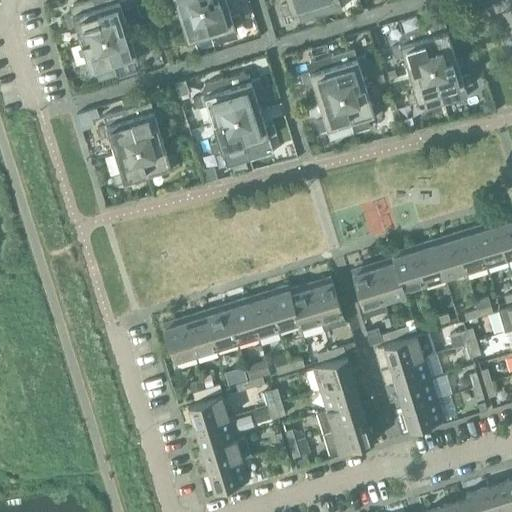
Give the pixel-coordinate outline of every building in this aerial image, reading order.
[(75,25),(80,43),(104,36),(95,7),(93,0),(84,0),(68,5),(71,15),(63,17),(67,27),(75,25)] [(93,0),(95,7),(104,36),(128,28),(122,10),(130,8),(127,0),(93,0)] [(173,0),(178,13),(201,5),(199,0),(173,0)] [(219,0),(201,5),(210,34),(213,44),(233,38),(236,32),(234,26),(242,24),(239,14),(231,16),(225,0),(219,0)] [(312,0),(286,0),(287,3),(279,5),(282,16),(297,11),(300,21),(317,16),(312,0)] [(312,0),(317,16),(341,8),(338,0),(312,0)] [(213,44),(210,34),(201,5),(178,13),(183,31),(175,33),(178,44),(193,39),(196,49),(213,44)] [(439,21),(420,27),(432,65),(455,58),(450,40),(458,37),(455,27),(447,29),(445,24),(439,21)] [(402,54),(408,72),(432,65),(420,27),(401,32),(397,39),(399,44),(391,46),(394,57),(402,54)] [(128,28),(104,36),(113,64),(144,54),(141,44),(133,46),(128,28)] [(104,36),(80,43),(86,61),(78,64),(81,74),(95,70),(98,80),(116,74),(113,64),(104,36)] [(349,49),(330,55),(341,93),(365,86),(360,68),(368,65),(364,55),(356,57),(355,52),(349,49)] [(312,82),(318,100),(341,93),(330,55),(310,61),(307,66),(309,72),(301,74),(304,85),(312,82)] [(455,58),(432,65),(444,103),(467,96),(464,86),(472,84),(469,73),(461,76),(455,58)] [(432,65),(408,72),(413,90),(405,93),(409,103),(422,99),(425,109),(444,103),(432,65)] [(243,71),(224,77),(235,115),(259,108),(254,90),(262,87),(258,77),(250,80),(249,74),(243,71)] [(206,105),(212,123),(235,115),(224,77),(204,83),(201,89),(203,94),(195,97),(198,107),(206,105)] [(365,86),(341,93),(353,132),(370,127),(367,116),(382,112),(379,101),(371,104),(365,86)] [(341,93),(318,100),(323,118),(315,121),(318,131),(327,128),(331,139),(353,132),(341,93)] [(145,102),(126,108),(138,146),(162,138),(156,120),(164,118),(161,107),(153,110),(151,105),(145,102)] [(108,135),(114,153),(138,146),(126,108),(105,114),(103,118),(105,125),(97,127),(100,137),(108,135)] [(259,108),(235,115),(244,144),(276,134),(273,124),(265,126),(259,108)] [(235,115),(212,123),(217,141),(209,143),(212,154),(244,144),(235,115)] [(162,138),(138,146),(147,174),(178,164),(175,154),(167,156),(162,138)] [(138,146),(114,153),(120,171),(112,173),(115,184),(147,174),(138,146)] [(213,165),(200,169),(203,180),(217,176),(213,165)] [(511,213),(494,219),(506,256),(509,266),(511,265),(511,213)] [(494,219),(474,226),(485,263),(506,256),(494,219)] [(474,226),(453,232),(465,269),(485,263),(474,226)] [(453,232),(433,238),(444,276),(465,269),(453,232)] [(433,238),(412,245),(424,282),(444,276),(433,238)] [(390,251),(392,256),(393,256),(403,288),(404,288),(424,282),(412,245),(390,251)] [(393,256),(392,256),(372,262),(384,299),(406,293),(404,288),(403,288),(393,256)] [(384,299),(372,262),(351,269),(365,315),(387,309),(384,299)] [(309,282),(320,319),(323,329),(345,322),(330,275),(309,282)] [(309,282),(289,288),(288,288),(298,321),(297,321),(299,326),(320,319),(309,282)] [(288,283),(266,290),(278,327),(297,321),(298,321),(288,288),(289,288),(288,283)] [(266,290),(245,296),(257,334),(278,327),(266,290)] [(492,311),(490,304),(487,295),(474,299),(477,308),(464,312),(466,319),(492,311)] [(245,296),(225,303),(236,340),(257,334),(245,296)] [(225,303),(204,309),(216,346),(236,340),(225,303)] [(504,331),(511,328),(511,304),(498,309),(504,331)] [(204,309),(184,316),(195,353),(216,346),(204,309)] [(447,312),(434,316),(436,323),(449,319),(447,312)] [(195,353),(184,316),(162,322),(174,360),(195,353)] [(436,323),(434,316),(421,320),(423,327),(436,323)] [(406,325),(393,329),(395,336),(408,332),(406,325)] [(462,344),(469,341),(476,339),(472,326),(458,330),(462,344)] [(395,336),(393,329),(380,333),(382,340),(395,336)] [(390,366),(424,356),(435,352),(428,331),(383,345),(390,366)] [(469,341),(473,355),(480,353),(476,339),(469,341)] [(469,341),(462,344),(466,357),(473,355),(469,341)] [(343,345),(329,349),(332,355),(345,351),(343,345)] [(332,355),(329,349),(316,353),(318,360),(332,355)] [(313,366),(319,388),(353,377),(347,356),(313,366)] [(390,366),(396,387),(430,376),(424,356),(390,366)] [(303,364),(301,357),(288,362),(290,368),(303,364)] [(288,362),(275,366),(277,372),(290,368),(288,362)] [(480,369),(484,382),(491,380),(487,367),(480,369)] [(469,372),(473,386),(480,383),(475,370),(469,372)] [(264,382),(262,375),(248,379),(250,386),(264,382)] [(396,387),(402,407),(436,397),(430,376),(396,387)] [(319,388),(326,409),(360,398),(353,377),(319,388)] [(248,379),(235,383),(237,390),(250,386),(248,379)] [(491,380),(484,382),(488,395),(495,393),(491,380)] [(219,383),(206,387),(208,394),(221,390),(219,383)] [(480,383),(473,386),(477,399),(484,397),(480,383)] [(208,394),(206,387),(193,391),(195,398),(208,394)] [(263,391),(271,417),(285,413),(277,387),(263,391)] [(188,405),(194,427),(228,416),(222,395),(188,405)] [(436,397),(402,407),(409,429),(443,418),(436,397)] [(326,409),(332,429),(366,419),(360,398),(326,409)] [(194,427),(201,447),(235,437),(228,416),(194,427)] [(366,419),(332,429),(323,432),(329,454),(373,440),(366,419)] [(285,429),(289,443),(296,440),(292,427),(285,429)] [(273,433),(277,446),(284,444),(280,431),(273,433)] [(207,468),(241,457),(251,454),(245,434),(235,437),(201,447),(207,468)] [(296,440),(289,443),(293,456),(300,454),(296,440)] [(284,444),(277,446),(282,459),(288,457),(284,444)] [(241,457),(207,468),(214,489),(248,479),(241,457)] [(511,511),(511,494),(507,479),(487,485),(494,511),(511,511)] [(465,492),(466,497),(467,496),(472,511),(494,511),(487,485),(465,492)] [(466,497),(447,503),(449,511),(472,511),(467,496),(466,497)] [(449,511),(447,503),(425,509),(426,511),(449,511)]
